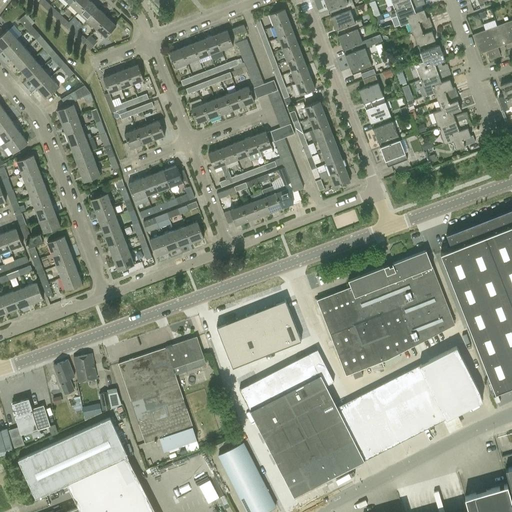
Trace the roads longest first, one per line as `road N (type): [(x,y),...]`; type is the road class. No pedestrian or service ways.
road 1 (secondary): [(0,370),(390,228)]
road 2 (unknown): [(291,264),(347,380),(368,379),(465,332)]
road 3 (residential): [(106,297),(41,128),(0,74)]
road 4 (unclassified): [(315,511),(511,414)]
road 5 (residential): [(375,194),(305,0)]
road 6 (residential): [(106,297),(228,249)]
road 7 (secondary): [(390,228),(511,181)]
